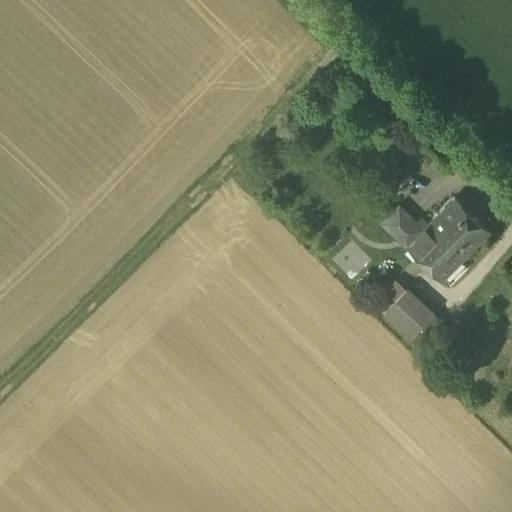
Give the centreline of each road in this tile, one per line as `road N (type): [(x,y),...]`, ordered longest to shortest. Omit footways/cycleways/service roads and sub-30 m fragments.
road 1 (track): [(0,385),(344,37)]
road 2 (residential): [(511,203),(303,0)]
